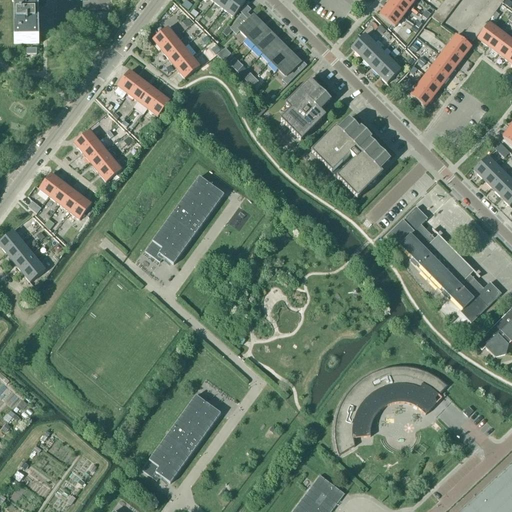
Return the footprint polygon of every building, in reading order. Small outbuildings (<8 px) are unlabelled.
[(14,0),(15,48),(34,48),(34,33),(40,33),(39,18),(34,18),(34,0),(14,0)] [(223,11),(231,0),(215,0),(213,4),(223,11)] [(240,0),(231,0),(223,11),(233,19),(245,4),(240,0)] [(402,18),(410,8),(398,0),(391,0),(387,7),(402,18)] [(398,0),(410,8),(416,0),(398,0)] [(452,12),(455,8),(445,0),(442,0),(445,1),(442,5),(452,12)] [(497,11),(501,6),(492,0),(490,0),(487,4),(497,11)] [(504,2),(502,5),(505,7),(509,9),(511,5),(511,4),(506,0),(505,1),(504,2)] [(188,12),(192,7),(185,1),(181,7),(188,12)] [(495,13),(497,11),(487,4),(484,8),(498,18),(499,16),(495,13)] [(448,17),(452,12),(442,5),(438,9),(448,17)] [(394,29),(402,18),(387,7),(379,17),(394,29)] [(494,23),(498,18),(484,8),(480,13),(490,20),(494,23)] [(445,21),(448,17),(438,9),(435,14),(445,21)] [(195,19),(198,15),(193,11),(190,15),(195,19)] [(427,13),(426,12),(421,18),(426,21),(430,16),(427,13)] [(487,25),(490,20),(480,13),(477,17),(487,25)] [(441,26),(445,21),(435,14),(432,19),(441,26)] [(247,40),(261,26),(253,18),(249,22),(242,15),(230,30),(236,36),(239,32),(247,40)] [(483,29),(487,25),(477,17),(473,22),(483,29)] [(374,32),(378,29),(377,28),(379,26),(371,18),(369,20),(371,23),(368,26),(374,32)] [(190,24),(189,22),(187,20),(182,24),(186,30),(191,25),(190,24)] [(480,34),(483,29),(473,22),(470,27),(480,34)] [(487,48),(499,33),(488,25),(477,40),(487,48)] [(255,48),(268,33),(261,26),(247,40),(255,48)] [(476,39),(480,34),(470,27),(466,31),(476,39)] [(160,52),(175,40),(167,30),(152,42),(160,52)] [(473,43),(476,39),(466,31),(463,36),(473,43)] [(262,55),(276,41),(268,33),(255,48),(262,55)] [(387,42),(391,38),(386,33),(382,37),(387,42)] [(497,56),(509,40),(499,33),(487,48),(497,56)] [(360,59),(373,45),(364,36),(351,50),(360,59)] [(448,47),(463,59),(471,49),(455,37),(448,47)] [(209,41),(208,39),(206,38),(201,42),(206,47),(211,43),(209,41)] [(168,62),(183,49),(175,40),(160,52),(168,62)] [(507,63),(511,57),(511,42),(509,40),(497,56),(507,63)] [(270,63),(284,49),(276,41),(262,55),(270,63)] [(176,71),(191,59),(187,54),(193,49),(189,44),(183,49),(168,62),(176,71)] [(369,68),(382,54),(373,45),(360,59),(369,68)] [(416,47),(413,45),(409,50),(414,54),(418,49),(416,47)] [(456,69),(463,59),(448,47),(440,57),(456,69)] [(278,71),(292,57),(284,49),(270,63),(278,71)] [(377,77),(391,63),(386,58),(390,54),(387,50),(382,54),(369,68),(377,77)] [(395,59),(400,55),(395,50),(390,55),(395,59)] [(223,63),(229,57),(223,52),(217,57),(223,63)] [(292,57),(278,71),(285,78),(282,82),(287,87),(300,73),(296,69),(300,65),(292,57)] [(448,79),(456,69),(440,57),(433,67),(448,79)] [(191,59),(176,71),(184,81),(199,69),(191,59)] [(233,69),(239,63),(234,59),(229,65),(233,69)] [(419,61),(417,64),(422,68),(426,63),(421,59),(419,61)] [(239,63),(233,69),(237,73),(243,68),(239,63)] [(391,63),(377,77),(387,86),(400,72),(391,63)] [(440,89),(448,79),(433,67),(425,77),(440,89)] [(127,96),(139,81),(129,73),(117,88),(127,96)] [(248,85),(254,79),(250,75),(244,81),(248,85)] [(433,99),(440,89),(425,77),(417,87),(433,99)] [(254,79),(248,85),(252,89),(258,83),(254,79)] [(137,104),(149,88),(139,81),(127,96),(137,104)] [(331,103),(309,81),(284,106),(290,111),(279,121),(301,143),(325,118),(320,113),(331,103)] [(425,109),(433,99),(417,87),(410,97),(425,109)] [(147,111),(159,96),(149,88),(137,104),(147,111)] [(159,96),(147,111),(158,119),(169,104),(159,96)] [(266,111),(262,106),(254,115),(258,119),(266,111)] [(336,128),(310,153),(332,174),(349,157),(354,161),(336,179),(357,200),(383,175),(380,172),(390,162),(370,141),(372,140),(360,129),(359,130),(348,120),(338,130),(336,128)] [(511,146),(511,130),(510,129),(502,139),(511,146)] [(122,139),(125,137),(120,130),(117,133),(122,139)] [(83,156),(98,144),(89,133),(74,145),(83,156)] [(92,167),(107,155),(98,144),(83,156),(92,167)] [(509,154),(505,150),(503,152),(499,155),(504,160),(509,154)] [(100,177),(115,165),(107,155),(92,167),(100,177)] [(482,181),(496,168),(487,159),(473,172),(482,181)] [(115,165),(100,177),(106,185),(107,184),(110,188),(116,182),(113,179),(121,172),(115,165)] [(491,190),(505,177),(496,168),(482,181),(491,190)] [(49,199),(61,184),(50,176),(39,191),(49,199)] [(500,199),(511,187),(511,183),(505,177),(491,190),(500,199)] [(224,197),(199,179),(144,253),(160,264),(163,259),(173,267),(224,197)] [(59,207),(71,191),(61,184),(49,199),(59,207)] [(511,187),(500,199),(509,208),(511,205),(511,187)] [(69,214),(81,199),(71,191),(59,207),(69,214)] [(81,199),(69,214),(79,222),(91,207),(81,199)] [(37,216),(41,210),(32,203),(27,209),(37,216)] [(420,227),(427,221),(416,209),(405,220),(405,221),(403,223),(402,222),(385,239),(397,251),(399,248),(412,262),(410,264),(446,300),(448,298),(462,312),(460,314),(471,325),(501,296),(490,284),(483,291),(473,280),(473,279),(472,280),(469,277),(473,273),(438,237),(434,241),(431,238),(432,238),(432,237),(431,238),(420,227)] [(44,225),(48,219),(44,216),(40,222),(44,225)] [(0,248),(6,255),(21,243),(13,233),(0,243),(0,248)] [(42,235),(41,233),(35,237),(39,242),(45,238),(42,235)] [(301,238),(297,243),(304,248),(307,243),(301,238)] [(14,265),(29,253),(21,243),(6,255),(14,265)] [(22,275),(37,263),(29,253),(14,265),(22,275)] [(37,263),(22,275),(30,285),(45,273),(37,263)] [(58,309),(66,299),(63,296),(54,306),(58,309)] [(511,309),(475,346),(482,352),(485,349),(495,359),(505,356),(507,346),(508,346),(507,345),(510,342),(511,343),(511,342),(511,309)] [(372,424),(373,421),(374,419),(376,416),(378,414),(380,412),(382,410),(385,408),(387,407),(389,406),(392,406),(394,405),(397,404),(400,404),(402,404),(405,405),(408,405),(410,406),(413,407),(415,408),(417,409),(419,411),(421,413),(423,415),(425,417),(434,407),(435,406),(435,405),(435,403),(435,402),(435,400),(447,388),(437,380),(427,374),(417,370),(405,368),(394,369),(382,371),(372,375),(362,381),(353,389),(346,397),(341,406),(340,408),(338,412),(336,418),(334,430),(334,441),(337,453),(338,457),(355,448),(353,442),(370,438),(370,434),(370,432),(370,429),(372,424)] [(220,416),(195,398),(141,472),(156,483),(160,478),(169,485),(220,416)] [(23,411),(27,406),(22,403),(18,408),(23,411)] [(6,434),(10,429),(6,425),(1,431),(6,434)] [(511,511),(511,463),(460,511),(511,511)] [(331,511),(344,496),(319,477),(293,511),(331,511)]
